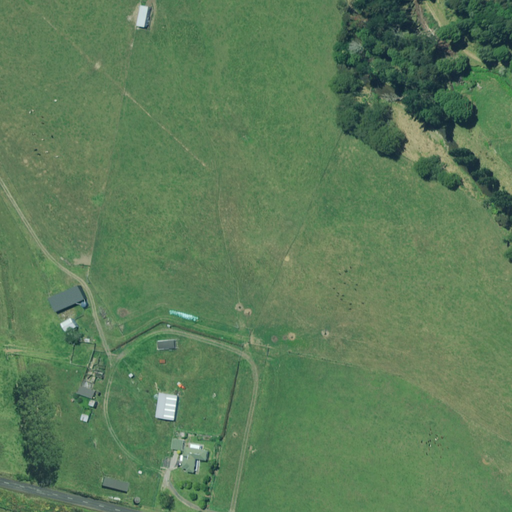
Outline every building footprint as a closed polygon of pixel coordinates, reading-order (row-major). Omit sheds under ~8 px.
[(152,7),(143,5),(139,27),(148,28),(152,7)] [(87,300),(81,286),(52,299),(58,313),(87,300)] [(80,327),(75,319),(65,324),(70,333),(80,327)] [(178,349),(177,340),(157,342),(157,350),(178,349)] [(94,385),(85,382),(80,394),(94,399),(97,391),(93,390),(94,385)] [(180,396),(162,393),(158,418),(176,421),(180,396)] [(185,441),(174,439),(172,449),(183,451),(185,441)] [(203,446),(193,445),(193,448),(186,447),(185,456),(183,455),(181,468),(189,469),(188,472),(195,473),(197,459),(208,461),(209,450),(202,450),(203,446)] [(128,484),(103,478),(101,486),(126,492),(128,484)]
